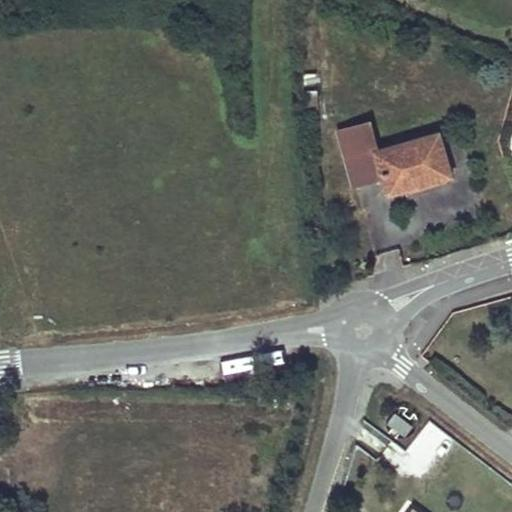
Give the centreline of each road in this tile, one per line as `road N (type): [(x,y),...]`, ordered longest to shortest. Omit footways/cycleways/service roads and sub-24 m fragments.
road 1 (tertiary): [(339,327),(0,365)]
road 2 (residential): [(511,447),(378,345)]
road 3 (residential): [(354,350),(311,511)]
road 4 (tertiary): [(511,259),(418,291),(382,315)]
